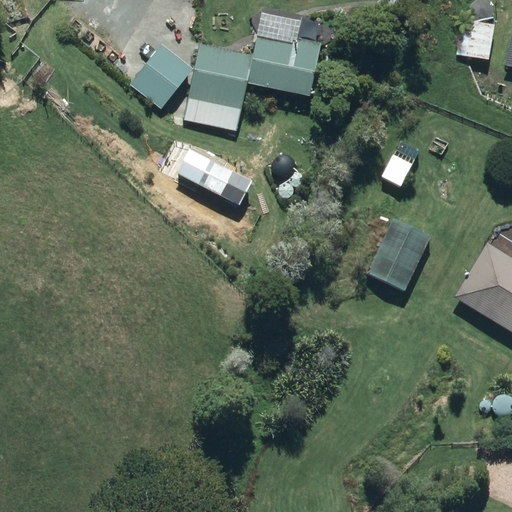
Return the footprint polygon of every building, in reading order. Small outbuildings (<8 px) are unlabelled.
[(387,0),(382,10),(396,17),(405,0),(387,0)] [(458,56),(489,61),(494,25),(463,21),(458,56)] [(252,57),(200,46),(184,121),(236,132),(246,85),(308,98),(319,45),(258,32),(252,57)] [(161,48),(132,83),(162,108),(191,73),(161,48)] [(222,197),(234,173),(187,150),(175,174),(222,197)] [(396,151),(381,178),(399,188),(414,161),(396,151)] [(438,196),(427,215),(440,222),(450,203),(438,196)] [(260,213),(226,197),(219,213),(253,229),(260,213)] [(274,218),(264,241),(275,246),(286,223),(274,218)] [(394,220),(367,273),(403,291),(430,239),(394,220)] [(511,260),(485,244),(452,298),(511,334),(511,260)]
